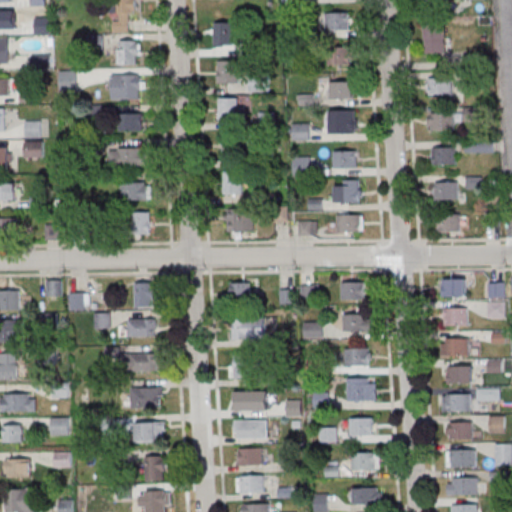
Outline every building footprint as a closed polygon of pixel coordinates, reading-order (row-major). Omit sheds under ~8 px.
[(119,0),(119,12),(113,12),(113,31),(134,31),(134,0),(119,0)] [(8,9),(0,8),(0,26),(8,26),(8,9)] [(349,31),(349,12),(327,12),(327,31),(349,31)] [(27,15),(27,34),(50,34),(50,15),(27,15)] [(214,45),(235,45),(235,21),(214,21),(214,45)] [(446,53),(446,24),(426,24),(426,53),(446,53)] [(0,62),(12,63),(12,38),(0,37),(0,62)] [(119,64),(141,64),(141,39),(119,39),(119,64)] [(354,46),(330,46),(330,64),(354,64),(354,46)] [(237,60),(217,60),(217,83),(237,83),(237,60)] [(77,70),(58,70),(58,90),(77,90),(77,70)] [(144,75),(111,75),(111,99),(144,99),(144,75)] [(0,95),(11,95),(11,78),(0,78),(0,95)] [(453,78),(429,78),(429,95),(453,95),(453,78)] [(354,81),(330,81),(330,99),(354,99),(354,81)] [(240,106),(240,98),(219,98),(219,121),(245,121),(245,106),(240,106)] [(355,133),(355,109),(330,109),(330,133),(355,133)] [(143,112),(119,112),(119,131),(143,131),(143,112)] [(455,112),(431,112),(431,130),(455,130),(455,112)] [(42,137),(42,120),(25,120),(25,137),(42,137)] [(294,122),(294,139),(311,139),(311,122),(294,122)] [(245,139),(223,139),(223,160),(245,160),(245,139)] [(44,157),(44,141),(25,141),(25,157),(44,157)] [(466,152),(494,152),(494,141),(466,141),(466,152)] [(0,168),(9,168),(9,147),(0,146),(0,168)] [(434,164),(457,164),(457,147),(434,147),(434,164)] [(148,166),(148,148),(115,148),(115,166),(148,166)] [(358,150),(338,150),(338,168),(358,168),(358,150)] [(223,195),(244,195),(244,172),(223,172),(223,195)] [(482,178),(470,178),(470,186),(482,186),(482,178)] [(362,202),(362,179),(336,179),(336,202),(362,202)] [(15,182),(0,181),(0,199),(15,199),(15,182)] [(459,199),(459,181),(436,181),(436,199),(459,199)] [(121,182),(121,199),(152,199),(152,182),(121,182)] [(133,234),(152,234),(152,211),(133,211),(133,234)] [(228,232),(254,232),(254,211),(228,211),(228,232)] [(365,214),(338,214),(338,232),(365,232),(365,214)] [(462,214),(439,214),(439,231),(462,231),(462,214)] [(0,235),(19,235),(19,217),(0,217),(0,235)] [(300,235),(317,235),(317,220),(300,220),(300,235)] [(61,224),(45,224),(45,239),(61,239),(61,224)] [(467,297),(467,279),(443,279),(443,297),(467,297)] [(62,295),(62,280),(48,280),(48,295),(62,295)] [(135,307),(161,307),(161,282),(135,282),(135,307)] [(252,304),(252,282),(233,282),(233,304),(252,304)] [(343,299),(366,299),(366,282),(343,282),(343,299)] [(489,282),(489,297),(506,297),(506,282),(489,282)] [(321,300),(321,284),(302,284),(302,300),(321,300)] [(295,303),(295,288),(281,288),(281,303),(295,303)] [(3,291),(3,309),(22,309),(22,291),(3,291)] [(71,309),(89,309),(89,291),(71,291),(71,309)] [(489,317),(507,317),(507,301),(489,301),(489,317)] [(469,325),(469,307),(445,307),(445,325),(469,325)] [(111,328),(111,312),(96,312),(96,328),(111,328)] [(373,313),(344,313),(344,331),(373,331),(373,313)] [(266,317),(236,317),(236,339),(266,339),(266,317)] [(158,318),(129,318),(129,336),(158,336),(158,318)] [(1,321),(1,340),(23,340),(23,321),(1,321)] [(324,322),(305,322),(305,337),(324,337),(324,322)] [(507,331),(494,331),(494,343),(507,343),(507,331)] [(470,355),(470,337),(443,337),(443,355),(470,355)] [(373,348),(346,348),(346,366),(373,366),(373,348)] [(0,378),(19,379),(19,353),(0,352),(0,378)] [(160,371),(160,353),(127,353),(127,371),(160,371)] [(251,378),(251,355),(230,355),(230,378),(251,378)] [(503,360),(489,360),(489,373),(503,373),(503,360)] [(473,365),(448,365),(448,383),(473,383),(473,365)] [(377,377),(349,377),(349,400),(377,400),(377,377)] [(132,407),(163,407),(163,387),(132,387),(132,407)] [(502,388),(478,388),(478,400),(502,400),(502,388)] [(330,392),(314,392),(314,407),(330,407),(330,392)] [(1,411),(37,411),(37,393),(1,393),(1,411)] [(472,394),(444,394),(444,411),(472,411),(472,394)] [(265,396),(237,396),(237,409),(265,409),(265,396)] [(506,433),(506,416),(491,415),(491,433),(506,433)] [(69,435),(69,417),(52,417),(52,435),(69,435)] [(351,418),(351,435),(374,435),(374,418),(351,418)] [(135,421),(135,442),(167,442),(167,421),(135,421)] [(235,438),(269,438),(269,421),(235,421),(235,438)] [(474,439),(474,421),(448,421),(448,439),(474,439)] [(4,442),(23,442),(23,424),(4,424),(4,442)] [(321,427),(321,442),(338,442),(338,427),(321,427)] [(511,443),(497,443),(497,465),(511,464),(511,443)] [(238,465),(264,465),(264,447),(238,447),(238,465)] [(477,449),(448,449),(448,467),(477,467),(477,449)] [(381,469),(381,452),(354,452),(354,469),(381,469)] [(166,480),(166,455),(144,455),(144,480),(166,480)] [(31,458),(5,458),(5,477),(31,477),(31,458)] [(238,474),(238,492),(265,492),(265,474),(238,474)] [(448,494),(479,494),(479,477),(448,477),(448,494)] [(355,487),(355,504),(382,504),(382,486),(355,487)] [(4,511),(37,511),(37,488),(5,488),(4,511)] [(171,511),(171,489),(142,489),(141,511),(171,511)] [(315,492),(315,511),(330,511),(330,492),(315,492)] [(73,511),(73,503),(61,503),(60,511),(73,511)] [(270,511),(271,503),(243,503),(243,511),(270,511)]
